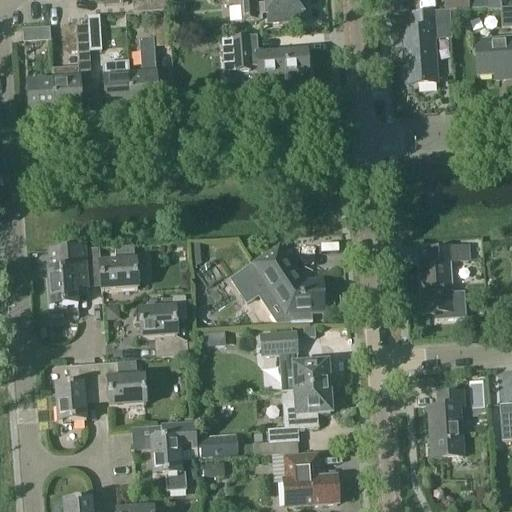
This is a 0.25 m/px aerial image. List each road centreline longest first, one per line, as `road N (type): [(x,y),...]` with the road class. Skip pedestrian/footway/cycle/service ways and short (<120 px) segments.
road 1 (residential): [(13,167),(362,138)]
road 2 (tertiary): [(379,362),(362,138)]
road 3 (residential): [(26,353),(13,167)]
road 4 (residential): [(1,0),(13,167)]
road 5 (residential): [(362,138),(511,126)]
road 6 (tertiary): [(390,511),(379,362)]
road 7 (tertiary): [(362,138),(353,0)]
road 8 (residential): [(379,362),(511,354)]
